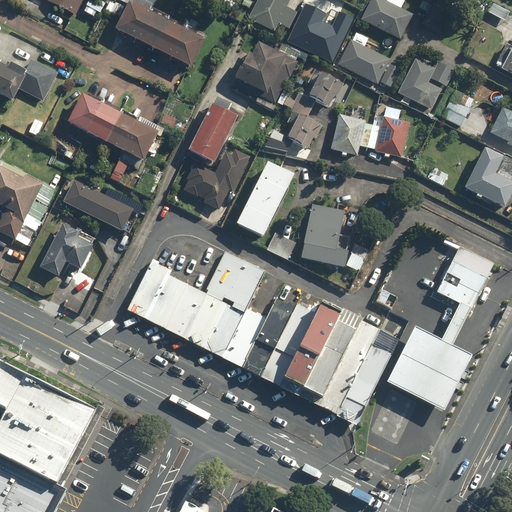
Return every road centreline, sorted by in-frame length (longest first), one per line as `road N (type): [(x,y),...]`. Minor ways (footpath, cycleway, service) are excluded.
road 1 (secondary): [(332,485),(0,313)]
road 2 (primary): [(434,511),(511,360)]
